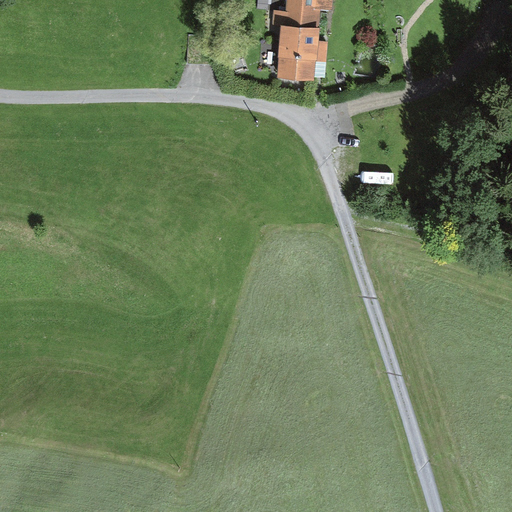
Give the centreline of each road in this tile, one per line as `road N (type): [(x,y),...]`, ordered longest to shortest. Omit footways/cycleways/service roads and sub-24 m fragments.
road 1 (track): [(0,99),(199,96),(300,116),(326,156),(438,511)]
road 2 (track): [(341,214),(511,262)]
